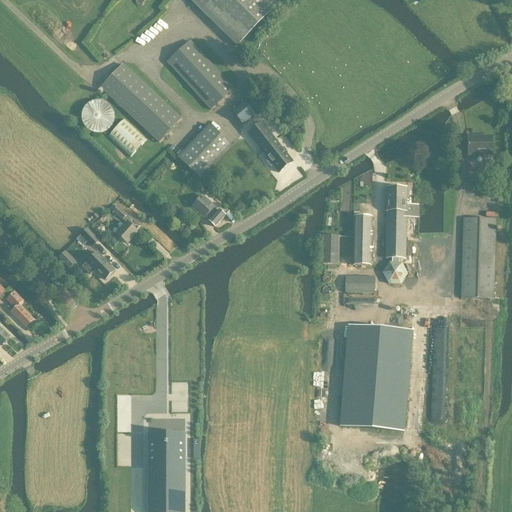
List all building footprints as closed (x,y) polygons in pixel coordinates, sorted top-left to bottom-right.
[(275,0),(189,0),(237,47),(280,4),(275,0)] [(191,42),(168,63),(211,111),(234,90),(191,42)] [(123,65),(101,88),(159,143),(182,120),(123,65)] [(82,118),(82,120),(82,123),(84,126),(85,128),(87,130),(89,132),(91,133),(94,134),(97,134),(100,134),(102,134),(105,133),(107,131),(109,130),(111,127),(113,125),(114,123),(114,120),(114,117),(114,114),(113,112),(112,109),(110,107),(108,105),(106,104),(103,103),(101,102),(98,102),(95,102),(92,103),(90,104),(88,105),(86,107),(84,110),(83,112),(82,115),(82,118)] [(243,126),(255,115),(245,102),(232,113),(243,126)] [(109,137),(131,157),(146,140),(124,120),(109,137)] [(262,123),(248,134),(267,158),(265,159),(271,167),(273,165),(279,173),(293,162),(262,123)] [(232,146),(210,125),(178,159),(201,179),(232,146)] [(492,136),(483,136),(483,137),(482,137),(482,138),(481,138),(467,139),(467,145),(467,148),(468,156),(492,155),(492,136)] [(498,165),(484,165),(485,179),(498,178),(498,165)] [(406,217),(418,218),(418,205),(407,205),(407,188),(387,188),(385,258),(406,259),(406,217)] [(203,195),(191,207),(204,219),(205,218),(209,221),(216,228),(226,217),(219,210),(218,212),(214,209),(216,207),(203,195)] [(118,207),(114,212),(123,220),(127,215),(118,207)] [(176,212),(170,219),(174,223),(174,222),(179,217),(180,216),(176,212)] [(371,266),(372,218),(353,217),(353,265),(371,266)] [(463,219),(460,299),(494,300),(496,220),(463,219)] [(128,223),(117,235),(127,244),(138,233),(128,223)] [(91,245),(82,235),(77,241),(86,250),(91,245)] [(323,264),(339,265),(340,236),(323,236),(323,264)] [(93,256),(84,265),(92,274),(96,270),(106,280),(106,279),(107,280),(111,276),(111,275),(114,272),(110,267),(112,266),(104,258),(104,259),(99,254),(95,258),(93,256)] [(375,277),(346,276),(346,293),(374,294),(375,277)] [(16,309),(11,313),(26,328),(34,320),(19,306),(23,302),(15,293),(7,301),(16,309)] [(0,323),(0,344),(2,346),(10,338),(0,328),(0,324),(1,324),(0,323)] [(185,511),(186,434),(147,434),(146,511),(185,511)]
